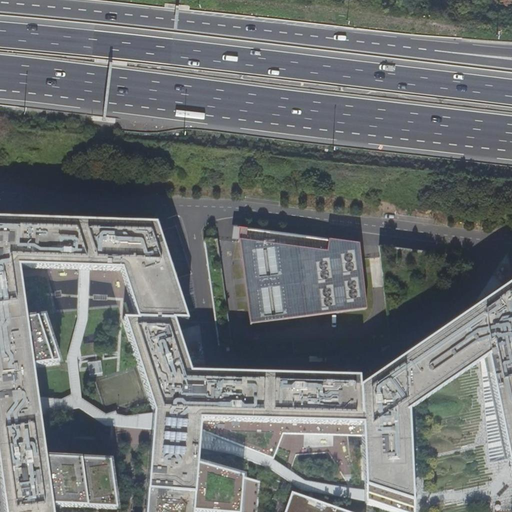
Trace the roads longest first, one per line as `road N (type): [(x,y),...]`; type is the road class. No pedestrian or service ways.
road 1 (motorway): [(511,91),(0,35)]
road 2 (motorway): [(441,48),(0,2)]
road 3 (motorway): [(73,79),(511,137)]
